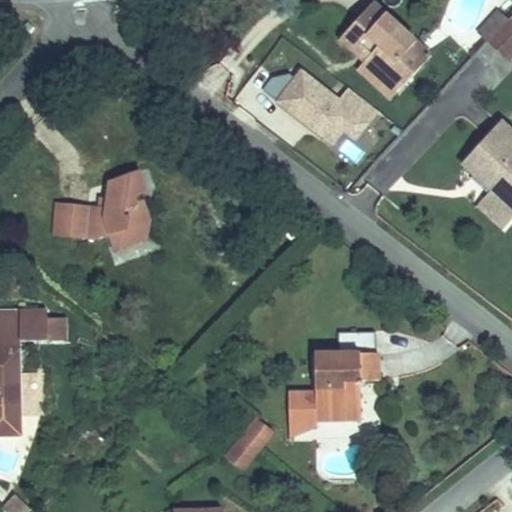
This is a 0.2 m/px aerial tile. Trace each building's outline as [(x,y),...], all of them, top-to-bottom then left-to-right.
[(375,0),(347,0),(333,16),(355,38),(348,46),(385,81),(406,59),(389,43),(404,27),(375,0)] [(501,9),(492,0),(471,23),(481,32),(501,9)] [(511,4),(508,1),(501,9),(481,32),(499,49),(511,35),(511,4)] [(28,14),(18,7),(10,19),(19,26),(28,14)] [(355,38),(333,16),(324,25),(346,47),(340,55),(378,89),(385,81),(348,46),(355,38)] [(404,27),(389,43),(406,59),(420,42),(404,27)] [(272,104),(332,147),(342,133),(355,143),(378,111),(345,88),(339,97),(298,68),(272,104)] [(278,72),(262,92),(272,99),(287,80),(278,72)] [(511,128),(496,113),(458,154),(486,183),(480,189),(503,210),(511,201),(511,166),(509,163),(511,159),(511,128)] [(66,215),(67,202),(35,199),(33,233),(74,236),(91,230),(98,246),(127,232),(128,211),(120,194),(114,196),(110,190),(123,183),(114,164),(86,178),(85,194),(85,203),(77,202),(76,216),(66,215)] [(503,210),(480,189),(469,201),(493,223),(503,210)] [(85,203),(85,194),(77,193),(77,202),(85,203)] [(76,216),(77,202),(67,202),(66,215),(76,216)] [(0,294),(0,327),(27,328),(26,303),(17,296),(10,295),(0,294)] [(365,342),(302,345),(305,412),(351,410),(349,374),(366,372),(365,342)] [(267,434),(250,421),(223,456),(240,469),(267,434)] [(0,495),(0,511),(6,511),(11,507),(0,495)]
